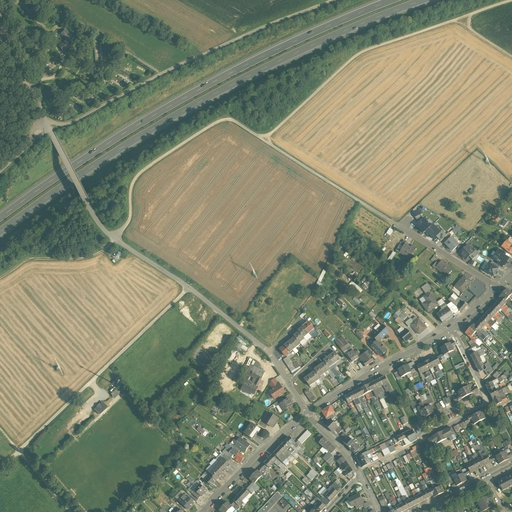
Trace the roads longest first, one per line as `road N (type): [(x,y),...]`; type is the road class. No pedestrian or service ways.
road 1 (motorway): [(0,238),(168,123),(425,0)]
road 2 (motorway): [(402,0),(192,96),(0,222)]
road 3 (track): [(336,0),(161,74),(72,122),(47,125)]
road 4 (track): [(0,469),(188,288)]
road 5 (track): [(465,16),(357,54),(262,139)]
road 6 (track): [(262,139),(224,119),(141,171),(130,189),(130,215),(113,238)]
road 7 (residential): [(491,405),(421,439),(415,425),(485,392)]
road 8 (residential): [(308,413),(453,329)]
road 9 (residential): [(498,290),(361,202)]
road 10 (residential): [(203,511),(308,413)]
road 11 (track): [(113,238),(97,254),(27,259),(0,278)]
